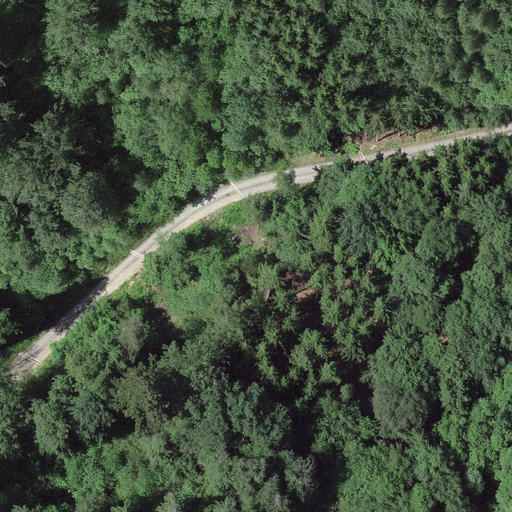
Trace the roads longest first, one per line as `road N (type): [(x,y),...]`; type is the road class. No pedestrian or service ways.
road 1 (track): [(511,125),(201,199),(0,385)]
road 2 (track): [(0,163),(118,137),(201,131),(282,145),(333,166)]
